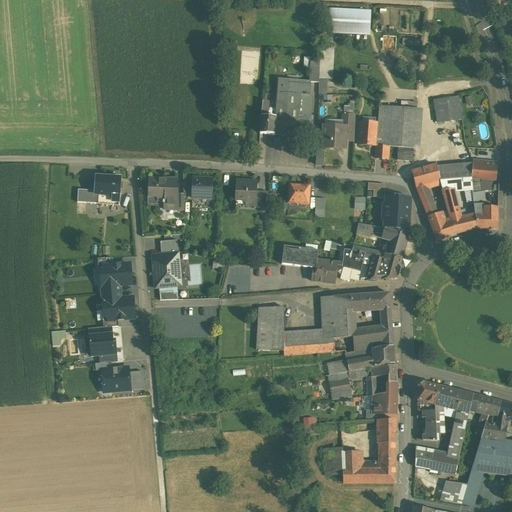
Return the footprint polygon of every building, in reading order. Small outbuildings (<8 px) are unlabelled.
[(370,12),(329,10),(328,34),(369,35),(370,12)] [(394,48),(395,37),(383,36),(382,48),(394,48)] [(319,67),(310,67),(309,82),(310,82),(310,83),(318,83),(319,80),(319,67)] [(309,82),(278,80),(275,118),(276,118),(274,135),(309,138),(312,96),(309,96),(310,83),(310,82),(309,82)] [(326,81),(319,80),(318,83),(318,95),(326,95),(326,81)] [(458,97),(448,99),(451,121),(462,120),(458,97)] [(447,99),(433,101),(437,123),(451,121),(448,99),(447,99)] [(392,108),(379,107),(376,147),(389,148),(392,108)] [(408,109),(392,108),(389,148),(398,148),(413,149),(416,109),(408,109)] [(354,115),(343,115),(342,129),(345,129),(345,136),(353,136),(354,115)] [(268,117),(261,117),(260,135),(274,136),(274,135),(276,118),(275,118),(268,117)] [(377,124),(360,123),(358,145),(376,147),(377,124)] [(335,127),(323,126),(323,138),(324,140),(324,148),(344,149),(345,136),(345,129),(342,129),(335,129),(335,127)] [(389,148),(376,147),(376,159),(388,160),(389,148)] [(413,149),(398,148),(397,161),(412,162),(413,149)] [(313,165),(322,165),(322,150),(313,150),(313,165)] [(498,164),(472,161),(472,168),(471,178),(496,181),(498,164)] [(436,166),(412,172),(416,188),(424,186),(440,182),(436,166)] [(472,168),(447,170),(449,191),(452,191),(472,189),(471,184),(470,178),(471,178),(472,168)] [(107,175),(104,178),(95,177),(94,192),(94,194),(103,194),(103,195),(112,195),(111,202),(119,202),(121,179),(116,178),(113,176),(107,175)] [(176,180),(148,179),(147,205),(157,205),(158,202),(163,202),(162,204),(163,204),(163,209),(178,209),(178,208),(177,196),(176,180)] [(212,180),(193,179),(192,198),(211,199),(212,180)] [(256,182),(237,181),(235,206),(254,207),(255,207),(255,192),(256,182)] [(481,183),(471,184),(472,189),(473,199),(483,198),(481,183)] [(384,185),(368,184),(368,191),(373,191),(373,197),(383,198),(384,198),(390,198),(390,192),(384,191),(384,185)] [(302,186),(297,186),(290,185),(289,203),(301,204),(308,205),(309,203),(309,202),(309,197),(308,196),(309,187),(302,186)] [(430,200),(427,191),(424,186),(416,188),(425,211),(433,208),(433,206),(430,200)] [(94,194),(94,192),(78,191),(77,203),(111,205),(111,202),(112,195),(103,195),(103,194),(94,194)] [(452,191),(449,191),(443,192),(447,207),(448,212),(449,215),(456,214),(458,213),(452,191)] [(268,193),(255,192),(255,207),(254,207),(254,208),(269,209),(268,193)] [(353,197),(353,210),(364,210),(364,197),(353,197)] [(390,198),(384,198),(383,198),(381,228),(385,229),(408,233),(410,199),(390,198)] [(324,217),(324,199),(316,199),(315,216),(324,217)] [(301,204),(289,203),(288,211),(288,217),(307,218),(307,212),(297,211),(297,207),(300,208),(301,204)] [(483,209),(483,206),(480,206),(473,206),(475,216),(477,230),(497,230),(498,210),(496,209),(483,209)] [(433,208),(425,211),(428,218),(436,215),(433,208)] [(444,222),(441,213),(436,215),(428,218),(437,241),(449,237),(455,235),(451,220),(444,222)] [(458,221),(456,214),(449,215),(451,220),(455,235),(469,231),(466,219),(458,221)] [(475,216),(466,219),(469,231),(477,230),(475,216)] [(367,226),(358,224),(357,232),(366,234),(367,226)] [(408,233),(385,229),(367,226),(366,234),(382,237),(382,239),(389,241),(405,244),(408,233)] [(160,242),(162,256),(178,254),(177,241),(160,242)] [(337,251),(338,243),(324,241),(323,248),(337,251)] [(405,244),(389,241),(387,247),(403,252),(405,244)] [(319,250),(283,244),(280,264),(313,269),(316,269),(317,261),(319,250)] [(353,247),(345,245),(343,245),(343,247),(344,247),(342,265),(342,267),(349,268),(349,267),(351,256),(353,247)] [(383,254),(382,254),(359,248),(353,247),(351,256),(349,267),(361,270),(362,265),(370,267),(366,279),(372,281),(378,280),(379,279),(382,280),(391,279),(392,275),(396,276),(401,259),(383,254)] [(387,247),(385,247),(383,254),(401,259),(403,252),(387,247)] [(162,256),(152,256),(155,289),(165,288),(165,287),(172,286),(171,280),(180,279),(178,254),(162,256)] [(112,259),(98,259),(98,268),(102,267),(113,266),(112,259)] [(342,265),(317,261),(316,269),(313,269),(311,282),(324,283),(324,282),(335,283),(336,272),(337,273),(342,269),(342,267),(342,265)] [(113,266),(102,267),(103,278),(101,278),(102,288),(119,286),(131,285),(130,265),(113,266)] [(119,286),(102,288),(102,294),(120,293),(119,286)] [(120,293),(102,294),(103,301),(120,299),(120,293)] [(389,294),(359,295),(360,310),(383,309),(390,309),(389,294)] [(384,327),(353,331),(352,310),(360,310),(359,295),(322,298),(321,299),(321,300),(320,300),(322,333),(322,338),(327,339),(333,339),(353,338),(354,353),(372,350),(393,347),(391,317),(383,318),(384,327)] [(120,299),(103,301),(104,311),(106,311),(107,321),(107,322),(117,321),(134,319),(132,298),(120,299)] [(283,308),(259,309),(259,319),(272,319),(283,319),(283,308)] [(390,309),(383,309),(383,318),(391,317),(390,309)] [(272,319),(259,319),(257,351),(270,351),(272,319)] [(283,319),(272,319),(270,351),(276,352),(283,351),(284,351),(284,336),(283,319)] [(103,328),(89,329),(91,358),(100,357),(116,356),(114,342),(112,342),(111,328),(103,328)] [(322,333),(284,336),(284,351),(283,351),(284,357),(335,353),(333,339),(327,339),(322,338),(322,333)] [(365,359),(347,362),(349,373),(366,369),(371,369),(394,364),(393,347),(372,350),(373,360),(366,362),(365,359)] [(116,356),(100,357),(101,364),(111,364),(116,363),(116,356)] [(347,362),(327,366),(329,376),(348,373),(349,373),(347,362)] [(396,366),(371,369),(372,377),(375,377),(384,376),(384,380),(387,380),(387,383),(396,383),(396,366)] [(102,370),(104,388),(112,388),(112,392),(130,391),(129,373),(129,369),(102,370)] [(349,373),(348,373),(350,379),(367,376),(366,369),(349,373)] [(143,372),(129,373),(130,391),(144,390),(143,372)] [(328,380),(331,401),(349,398),(345,377),(328,380)] [(372,377),(367,378),(368,396),(373,395),(376,395),(375,377),(372,377)] [(396,383),(387,383),(387,394),(386,414),(396,414),(396,383)] [(439,387),(423,383),(417,387),(417,401),(423,402),(434,405),(439,387)] [(456,391),(439,387),(434,405),(435,412),(435,416),(442,416),(441,407),(451,410),(456,391)] [(473,395),(456,391),(451,410),(461,412),(469,414),(470,409),(473,395)] [(376,395),(373,395),(373,410),(373,414),(381,414),(386,414),(387,394),(376,395)] [(492,400),(473,395),(470,409),(483,413),(489,414),(492,400)] [(501,403),(492,400),(489,414),(497,416),(501,403)] [(434,405),(423,402),(422,412),(435,412),(434,405)] [(511,405),(501,403),(497,416),(496,425),(506,427),(507,418),(511,419),(511,405)] [(373,410),(366,410),(366,421),(381,420),(381,414),(373,414),(373,410)] [(435,412),(422,412),(422,419),(426,419),(426,435),(436,436),(435,416),(435,412)] [(469,414),(461,412),(450,458),(459,460),(463,437),(469,414)] [(483,413),(480,421),(476,435),(482,436),(486,424),(486,423),(489,414),(483,413)] [(442,416),(435,416),(436,434),(443,434),(442,416)] [(395,420),(382,420),(379,421),(379,444),(395,444),(395,420)] [(341,424),(321,425),(321,432),(342,430),(341,424)] [(496,425),(486,424),(482,436),(481,438),(495,440),(504,442),(506,427),(496,425)] [(321,425),(304,426),(305,436),(321,435),(321,432),(321,425)] [(495,440),(481,438),(471,471),(483,472),(489,473),(495,440)] [(504,442),(495,440),(489,473),(505,475),(510,443),(504,442)] [(395,444),(379,444),(381,453),(395,452),(395,444)] [(434,454),(416,451),(415,467),(430,470),(434,455),(434,454)] [(359,452),(342,453),(343,473),(343,484),(367,484),(367,469),(361,469),(360,455),(359,452)] [(395,452),(381,453),(381,463),(374,463),(374,469),(375,469),(395,469),(395,452)] [(342,453),(325,454),(325,474),(343,473),(342,453)] [(450,458),(434,455),(430,470),(455,475),(459,460),(450,458)] [(395,469),(375,469),(374,469),(367,469),(367,484),(394,484),(395,469)] [(483,472),(471,471),(470,476),(469,476),(467,486),(461,505),(473,507),(483,472)]
